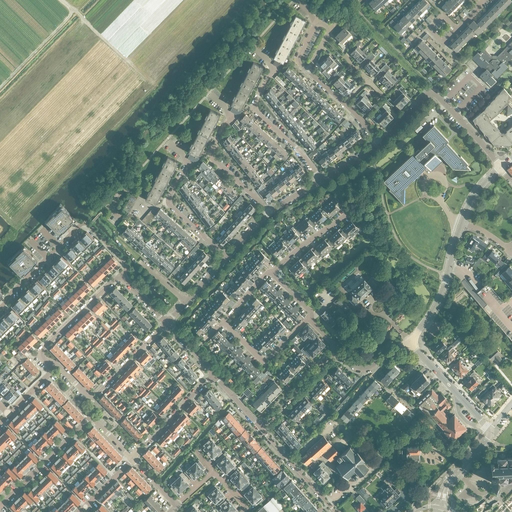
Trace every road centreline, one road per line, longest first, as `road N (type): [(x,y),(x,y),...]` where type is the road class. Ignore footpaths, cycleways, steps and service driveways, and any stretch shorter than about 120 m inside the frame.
road 1 (residential): [(120,274),(124,263),(84,223),(0,307)]
road 2 (residential): [(321,179),(255,109),(270,73)]
road 3 (residential): [(269,212),(211,155),(225,107)]
road 4 (tertiary): [(414,340),(438,299),(461,223)]
road 5 (residential): [(120,274),(40,350),(51,362)]
road 6 (residential): [(0,505),(90,417)]
road 7 (track): [(156,81),(65,0)]
road 8 (tertiary): [(491,431),(414,340)]
